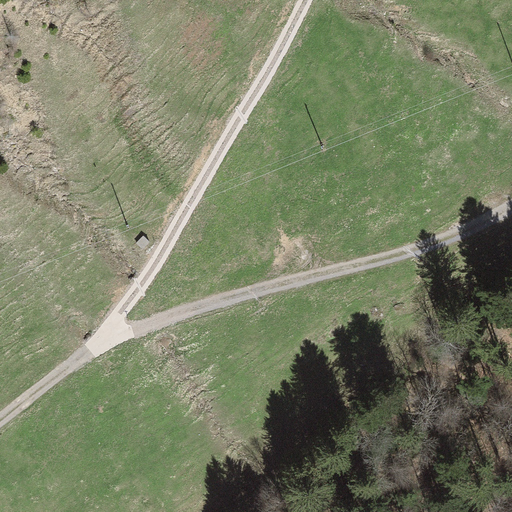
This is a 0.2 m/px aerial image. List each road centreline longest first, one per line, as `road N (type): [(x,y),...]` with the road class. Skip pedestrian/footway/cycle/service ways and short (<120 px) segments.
road 1 (track): [(98,347),(161,318),(449,237),(511,207)]
road 2 (track): [(98,347),(309,0)]
road 3 (track): [(0,421),(98,347)]
